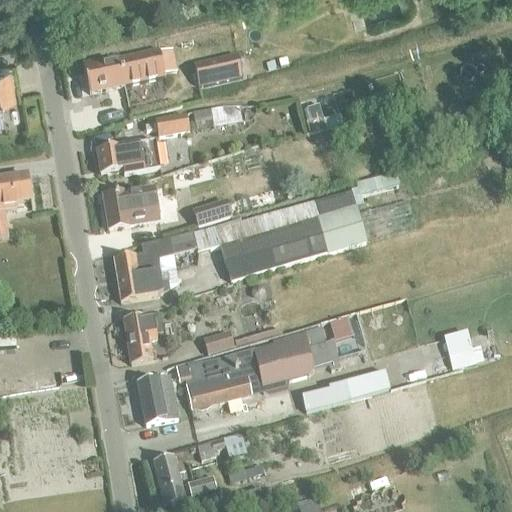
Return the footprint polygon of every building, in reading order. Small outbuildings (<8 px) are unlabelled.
[(164,78),(177,76),(171,53),(159,55),(158,53),(117,61),(116,58),(83,66),(89,97),(165,81),(164,78)] [(204,70),(193,73),(197,90),(208,88),(242,81),(238,63),(204,70)] [(0,100),(13,98),(8,68),(0,68),(0,100)] [(208,113),(192,116),(194,127),(210,124),(208,113)] [(154,123),(157,142),(188,137),(185,119),(154,123)] [(95,154),(99,178),(122,174),(123,178),(159,172),(154,145),(95,154)] [(494,155),(479,165),(486,175),(501,165),(494,155)] [(196,169),(183,173),(187,184),(199,180),(196,169)] [(112,263),(116,284),(159,277),(158,276),(159,263),(174,260),(173,258),(195,253),(197,256),(219,250),(229,285),(365,246),(355,211),(363,209),(360,200),(398,189),(394,176),(355,187),(356,192),(350,194),(240,226),(239,223),(170,242),(140,249),(141,258),(112,263)] [(0,243),(8,242),(3,213),(15,212),(15,206),(30,204),(26,179),(0,183),(0,243)] [(102,199),(108,234),(159,225),(153,191),(102,199)] [(193,215),(198,230),(231,220),(230,220),(226,206),(226,205),(193,215)] [(159,277),(116,284),(120,307),(157,301),(162,298),(162,294),(168,293),(167,286),(160,287),(159,277)] [(15,318),(0,319),(0,331),(16,330),(15,318)] [(151,364),(148,344),(155,343),(151,319),(124,324),(131,368),(151,364)] [(190,390),(185,392),(190,414),(250,401),(250,399),(262,396),(286,391),(287,385),(305,381),(310,376),(338,368),(331,345),(324,346),(320,331),(271,345),(272,348),(252,353),(248,354),(248,353),(244,354),(245,355),(215,365),(215,364),(174,373),(177,387),(188,384),(190,390)] [(202,343),(207,359),(233,351),(228,335),(202,343)] [(301,400),(305,416),(389,394),(384,376),(327,391),(328,393),(301,400)] [(136,387),(145,430),(177,424),(167,380),(136,387)] [(189,452),(190,457),(197,455),(201,466),(214,463),(212,454),(224,452),(227,463),(245,459),(239,439),(189,452)] [(152,466),(164,510),(184,505),(172,461),(152,466)] [(228,480),(230,488),(262,477),(259,469),(228,480)] [(187,487),(190,500),(215,493),(211,481),(187,487)] [(259,492),(238,498),(242,509),(262,502),(259,492)]
